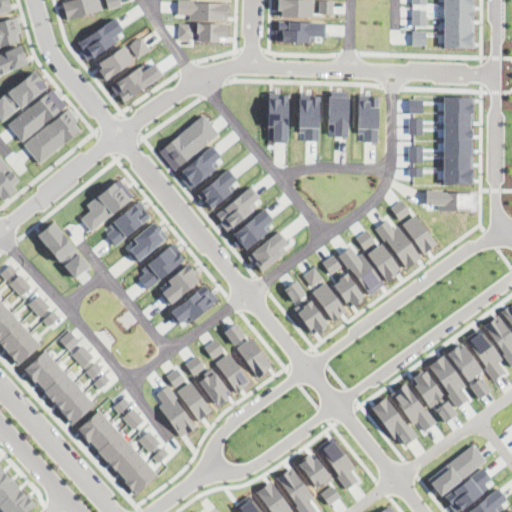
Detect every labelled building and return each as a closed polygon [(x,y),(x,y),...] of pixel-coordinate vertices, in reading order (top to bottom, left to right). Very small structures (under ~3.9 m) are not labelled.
[(0,0),(9,0),(12,9),(0,12),(0,0)] [(65,0),(99,0),(102,9),(67,19),(62,1),(65,0)] [(119,0),(121,4),(108,8),(105,0),(119,0)] [(177,0),(194,0),(194,1),(228,2),(228,20),(189,19),(190,13),(177,13),(177,0)] [(313,0),(313,17),(281,16),(281,8),(277,8),(277,0),(313,0)] [(319,0),(333,0),(333,13),(319,13),(319,0)] [(474,0),(474,47),(444,47),(444,0),(474,0)] [(426,9),(426,25),(412,25),(412,9),(426,9)] [(0,20),(16,16),(20,31),(16,32),(19,40),(0,45),(0,20)] [(113,17),(122,30),(112,36),(115,41),(87,59),(81,50),(82,49),(77,41),(113,17)] [(278,19),(324,21),(323,36),(309,35),(309,41),(276,39),(276,28),(278,28),(278,19)] [(193,23),(193,37),(178,37),(179,22),(193,23)] [(226,22),(225,26),(228,26),(228,37),(219,36),(219,40),(198,40),(199,31),(196,31),(196,22),(226,22)] [(426,30),(426,44),(412,44),(412,38),(412,30),(426,30)] [(141,36),(149,48),(138,56),(129,44),(141,36)] [(0,53),(20,44),(28,62),(0,74),(0,53)] [(124,44),(134,59),(105,79),(98,69),(101,67),(98,62),(124,44)] [(138,66),(141,71),(152,64),(160,75),(124,99),(119,93),(117,94),(111,85),(116,82),(115,81),(138,66)] [(0,97),(34,69),(47,85),(20,108),(18,106),(2,120),(0,117),(0,97)] [(52,87),(66,105),(21,141),(8,123),(52,87)] [(331,90),(346,91),(346,95),(348,96),(347,136),(334,135),(334,122),(327,122),(328,95),(331,95),(331,90)] [(268,91),(280,91),(280,93),(289,93),(288,142),(272,142),(273,125),(268,125),(268,91)] [(299,92),(311,93),(311,95),(320,95),(318,141),(303,140),(304,131),(298,131),(299,92)] [(359,93),(370,94),(370,95),(379,96),(377,142),(362,141),(363,132),(357,132),(359,93)] [(68,107),(78,119),(74,122),(80,129),(39,163),(28,149),(23,143),(68,107)] [(203,114),(219,133),(174,170),(158,150),(203,114)] [(211,143),(220,155),(210,164),(214,168),(190,188),(176,172),(211,143)] [(0,155),(19,179),(12,184),(16,188),(2,200),(0,197),(0,155)] [(227,168),(236,180),(228,187),(231,190),(211,207),(204,200),(207,197),(200,190),(227,168)] [(119,177),(133,195),(91,230),(80,217),(91,209),(86,204),(119,177)] [(249,186),(258,197),(249,205),(253,209),(227,230),(220,221),(221,220),(215,213),(249,186)] [(425,188),(442,188),(442,191),(475,191),(476,194),(477,195),(477,209),(438,209),(438,203),(425,203),(425,188)] [(139,199),(146,208),(144,209),(149,216),(115,244),(106,233),(112,228),(108,224),(139,199)] [(401,199),(409,211),(399,218),(390,206),(401,199)] [(263,208),(272,219),(263,227),(267,232),(246,249),(233,233),(263,208)] [(414,213),(437,242),(423,252),(401,223),(414,213)] [(386,219),(393,229),(398,225),(421,256),(405,268),(375,227),(386,219)] [(53,221),(89,265),(74,277),(60,259),(59,260),(37,234),(53,221)] [(153,221),(159,227),(160,227),(167,235),(138,260),(129,249),(137,242),(133,237),(153,221)] [(366,229),(375,241),(363,249),(355,237),(366,229)] [(277,232),(286,242),(278,249),(282,254),(261,272),(253,262),(257,259),(252,252),(277,232)] [(173,241),(180,250),(180,252),(185,258),(146,289),(136,277),(143,272),(140,268),(173,241)] [(381,243),(401,270),(387,281),(366,252),(381,243)] [(350,246),(357,256),(361,252),(385,283),(369,295),(338,255),(350,246)] [(333,253),(341,265),(330,273),(322,261),(333,253)] [(188,261),(195,270),(191,273),(197,280),(168,304),(159,293),(170,283),(167,279),(188,261)] [(0,273),(10,263),(16,269),(6,279),(0,273)] [(313,266),(322,278),(311,286),(302,274),(313,266)] [(346,271),(365,297),(353,305),(349,299),(345,301),(333,284),(339,279),(338,277),(346,271)] [(19,273),(31,285),(20,295),(9,283),(19,273)] [(296,280),(305,293),(294,300),(285,288),(296,280)] [(325,281),(346,310),(332,320),(311,291),(325,281)] [(204,283),(210,290),(211,289),(218,298),(191,319),(188,315),(179,322),(170,311),(204,283)] [(38,293),(50,305),(39,315),(28,303),(38,293)] [(0,299),(40,343),(17,365),(0,346),(0,299)] [(311,299),(328,324),(317,332),(312,325),(309,328),(294,307),(302,301),(304,304),(311,299)] [(53,309),(59,316),(49,326),(42,319),(53,309)] [(498,313),(511,333),(511,365),(511,366),(482,324),(498,313)] [(235,321),(245,335),(234,344),(224,330),(235,321)] [(479,326),(502,358),(497,362),(504,371),(493,379),(463,337),(479,326)] [(69,330),(78,340),(68,350),(59,339),(69,330)] [(250,336),(272,365),(257,376),(236,347),(250,336)] [(215,338),(223,350),(212,358),(203,346),(215,338)] [(460,342),(481,369),(467,379),(447,352),(460,342)] [(82,344),(93,356),(83,366),(72,354),(82,344)] [(45,349),(94,403),(71,425),(22,370),(45,349)] [(228,352),(249,381),(243,385),(244,387),(237,392),(214,362),(228,352)] [(443,353),(465,385),(461,388),(467,397),(456,405),(427,364),(443,353)] [(196,354),(204,366),(192,374),(184,363),(196,354)] [(95,360),(101,366),(91,376),(85,370),(95,360)] [(178,366),(186,378),(175,387),(166,375),(178,366)] [(211,366),(231,393),(227,396),(228,398),(221,404),(218,402),(215,403),(198,380),(205,375),(203,372),(211,366)] [(426,369),(443,393),(436,398),(438,400),(429,406),(411,380),(426,369)] [(103,372),(109,378),(99,388),(93,382),(103,372)] [(480,376),(490,390),(478,398),(469,384),(480,376)] [(191,381),(212,409),(206,414),(207,416),(200,421),(177,391),(191,381)] [(404,382),(425,409),(427,408),(436,421),(424,430),(417,421),(413,424),(390,392),(404,382)] [(168,384),(177,397),(176,398),(195,426),(181,435),(160,405),(163,403),(156,392),(168,384)] [(386,396),(406,424),(408,422),(418,436),(405,445),(398,435),(393,438),(371,406),(386,396)] [(124,397),(129,403),(119,412),(113,406),(124,397)] [(446,399),(457,413),(446,421),(435,408),(446,399)] [(132,407),(143,419),(133,428),(122,417),(132,407)] [(98,410),(157,475),(134,497),(76,432),(98,410)] [(149,430),(159,441),(149,451),(139,439),(149,430)] [(332,435),(355,467),(351,470),(358,479),(346,487),(316,446),(332,435)] [(473,442),(485,459),(439,494),(426,478),(473,442)] [(162,446),(169,452),(158,462),(152,455),(162,446)] [(314,451),(333,478),(324,484),(322,482),(315,487),(297,462),(314,451)] [(291,465),(315,497),(310,501),(317,510),(314,511),(300,511),(296,506),(296,504),(276,476),(291,465)] [(482,465),(492,478),(485,483),(487,487),(456,511),(444,496),(482,465)] [(0,466),(35,503),(25,511),(6,511),(0,505),(0,466)] [(271,481),(292,511),(290,511),(271,511),(257,491),(271,481)] [(332,484),(340,496),(329,504),(320,493),(332,484)] [(463,511),(496,487),(505,499),(494,507),(498,511),(463,511)] [(249,495),(261,511),(239,511),(234,505),(249,495)]
